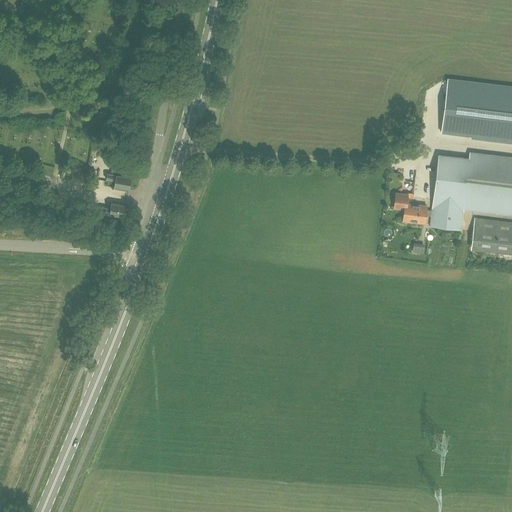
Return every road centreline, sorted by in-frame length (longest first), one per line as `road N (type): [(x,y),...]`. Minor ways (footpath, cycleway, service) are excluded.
road 1 (secondary): [(142,264),(216,0)]
road 2 (secondary): [(41,511),(142,264)]
road 3 (unclassified): [(142,264),(96,251),(0,245)]
